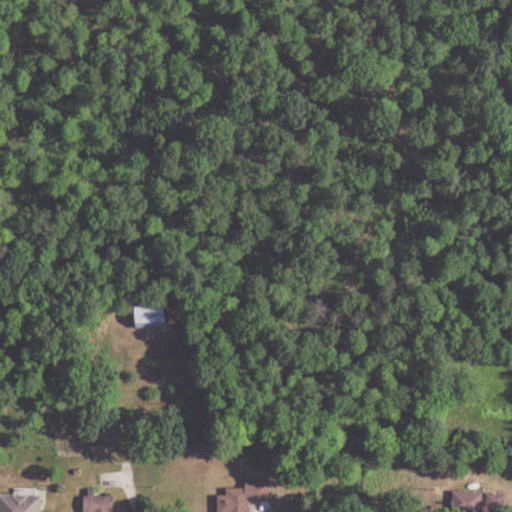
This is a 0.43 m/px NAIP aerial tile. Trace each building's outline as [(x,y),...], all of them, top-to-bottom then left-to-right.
[(140,328),(173,328),(173,307),(140,307),(140,328)] [(229,496),(220,496),(220,511),(257,511),(258,488),(229,488),(229,496)] [(455,511),(506,511),(506,493),(456,493),(455,511)] [(46,511),(46,496),(3,496),(2,511),(59,511),(60,511),(46,511)] [(117,511),(118,497),(87,497),(86,511),(117,511)]
